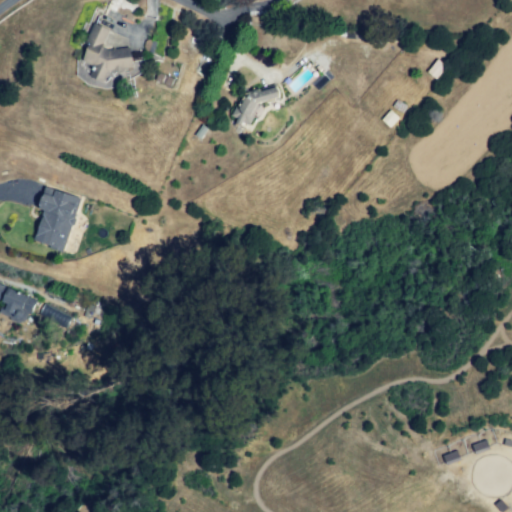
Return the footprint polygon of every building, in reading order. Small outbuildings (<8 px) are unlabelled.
[(119,21),(106,16),(111,0),(120,0),(126,2),(119,21)] [(127,50),(109,54),(100,50),(108,33),(93,26),(82,62),(93,66),(89,79),(105,84),(108,72),(130,71),(127,50)] [(154,56),(143,51),(147,43),(158,48),(154,56)] [(191,73),(196,63),(209,69),(204,79),(191,73)] [(434,84),(426,78),(437,64),(445,70),(434,84)] [(235,120),(249,94),(275,88),(280,102),(252,106),(243,126),(235,120)] [(191,134),(199,124),(207,130),(199,140),(191,134)] [(374,157),(364,152),(370,139),(380,145),(374,157)] [(63,256),(28,244),(48,189),(82,201),(63,256)] [(0,308),(0,287),(35,305),(26,322),(0,308)] [(71,316),(43,302),(38,314),(65,328),(71,316)] [(471,443),(473,451),(487,447),(486,440),(471,443)]
